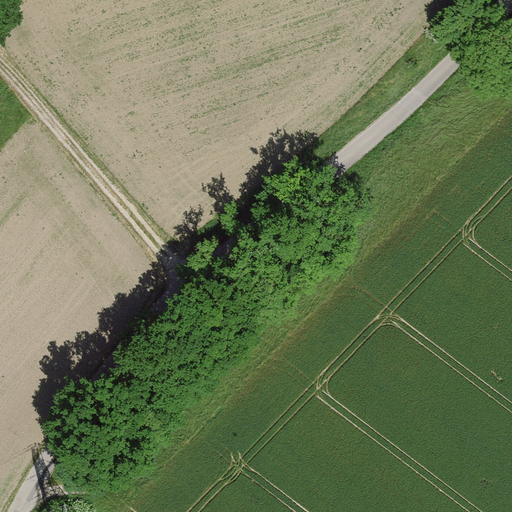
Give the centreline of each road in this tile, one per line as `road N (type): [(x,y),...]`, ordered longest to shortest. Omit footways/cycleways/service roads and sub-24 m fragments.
road 1 (unclassified): [(510,0),(301,199),(91,371),(20,511)]
road 2 (track): [(192,289),(0,66)]
